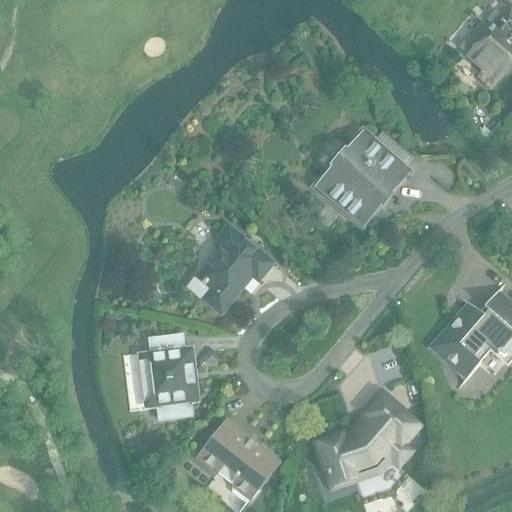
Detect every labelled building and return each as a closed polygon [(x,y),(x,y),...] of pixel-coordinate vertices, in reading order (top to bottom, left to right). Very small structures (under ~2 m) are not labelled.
[(491,89),(511,65),(511,11),(510,10),(492,30),(490,29),(467,56),(483,71),(478,77),(491,89)] [(342,165),(384,201),(389,196),(390,197),(391,196),(389,195),(407,174),(362,135),(346,154),(349,157),(342,165)] [(380,206),(384,201),(342,165),(335,173),(332,170),(316,189),(331,202),(336,195),(349,206),(343,213),(361,228),(379,207),(380,209),(381,208),(380,206)] [(252,278),(258,283),(273,265),(227,227),(212,246),(218,251),(196,279),(210,291),(202,301),(220,316),(252,278)] [(511,309),(495,295),(478,314),(469,306),(432,349),(467,380),(479,366),(475,362),(488,347),(506,363),(511,355),(511,309)] [(159,421),(190,417),(181,338),(149,341),(151,355),(145,356),(141,361),(142,371),(147,375),(153,374),(155,388),(149,389),(145,394),(146,404),(151,408),(157,407),(159,421)] [(315,444),(331,490),(378,474),(390,460),(410,453),(402,446),(419,427),(382,395),(350,432),(315,444)] [(231,493),(246,505),(278,465),(225,424),(197,459),(217,475),(223,467),(235,476),(232,480),(231,486),(232,486),(231,493)]
